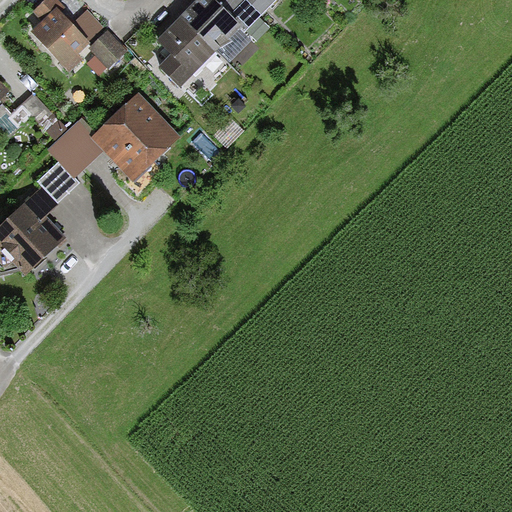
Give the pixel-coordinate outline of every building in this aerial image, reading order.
[(236,30),(205,0),(200,0),(159,40),(177,58),(164,70),(179,86),(236,30)] [(63,5),(30,31),(64,75),(98,48),(63,5)] [(106,79),(131,51),(113,35),(87,63),(106,79)] [(0,91),(0,109),(9,103),(0,91)] [(40,96),(9,116),(20,133),(51,114),(40,96)] [(134,98),(93,137),(132,177),(173,139),(134,98)] [(39,189),(0,225),(0,246),(24,272),(59,240),(40,219),(54,205),(39,189)]
